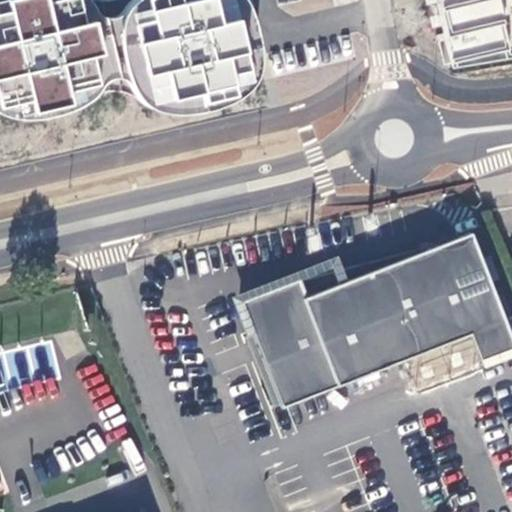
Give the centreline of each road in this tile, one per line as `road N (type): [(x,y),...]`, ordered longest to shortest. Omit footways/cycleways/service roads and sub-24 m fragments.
road 1 (tertiary): [(0,253),(326,176),(397,143)]
road 2 (tertiary): [(397,143),(192,175),(0,224)]
road 3 (residential): [(369,0),(397,143)]
